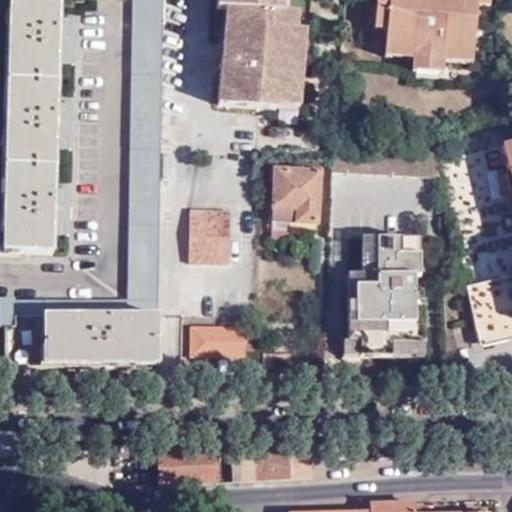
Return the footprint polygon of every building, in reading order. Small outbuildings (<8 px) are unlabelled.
[(157,371),(161,1),(133,0),(128,303),(15,303),(15,300),(0,300),(0,316),(0,327),(5,327),(4,371),(157,371)] [(59,13),(59,0),(10,0),(3,254),(52,256),(53,235),(68,236),(70,188),(53,188),(55,149),(71,149),(73,100),(56,98),(57,64),(73,63),(75,14),(59,13)] [(276,110),(276,107),(277,100),(299,101),(304,32),(295,32),(296,15),(281,14),(281,0),(218,0),(218,8),(225,10),(218,106),(276,110)] [(387,27),(388,0),(376,0),(375,26),(387,27)] [(477,0),(388,0),(387,27),(384,56),(413,58),(443,61),(471,63),(477,5),(477,0)] [(442,73),(443,61),(413,58),(413,71),(442,73)] [(277,100),(276,107),(299,110),(299,101),(277,100)] [(511,145),(502,148),(511,193),(511,277),(466,288),(479,343),(511,335),(511,145)] [(335,146),(333,173),(444,178),(442,151),(335,146)] [(274,170),(272,223),(289,223),(317,224),(319,169),(294,167),(294,172),(274,170)] [(227,265),(230,214),(190,213),(189,265),(227,265)] [(289,223),(272,223),(272,237),(289,237),(289,223)] [(357,357),(389,358),(389,345),(422,345),(421,292),(413,292),(413,277),(419,277),(420,239),(376,238),(375,286),(354,286),(354,301),(346,301),(346,341),(357,341),(357,357)] [(347,274),(346,301),(354,301),(354,286),(375,286),(376,238),(361,238),(360,274),(347,274)] [(253,358),(253,330),(190,329),(190,357),(253,358)] [(511,335),(479,343),(480,349),(511,341),(511,335)] [(357,341),(346,341),(341,341),(340,357),(357,357),(357,341)] [(389,345),(389,358),(422,358),(422,345),(389,345)] [(245,366),(246,384),(290,383),(289,357),(268,356),(268,366),(252,367),(245,366)] [(312,480),(310,451),(268,452),(231,453),(233,485),(253,483),(312,480)] [(219,485),(216,453),(171,455),(158,456),(159,488),(219,485)]
